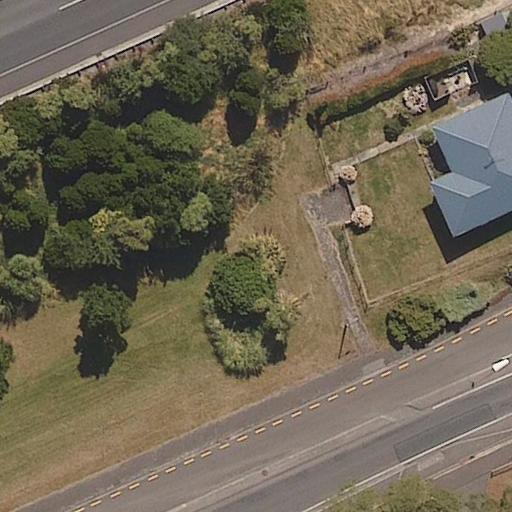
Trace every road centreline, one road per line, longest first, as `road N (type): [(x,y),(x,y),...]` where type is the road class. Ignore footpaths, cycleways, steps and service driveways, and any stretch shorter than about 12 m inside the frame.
road 1 (residential): [(113,511),(511,333)]
road 2 (secondary): [(511,396),(262,511)]
